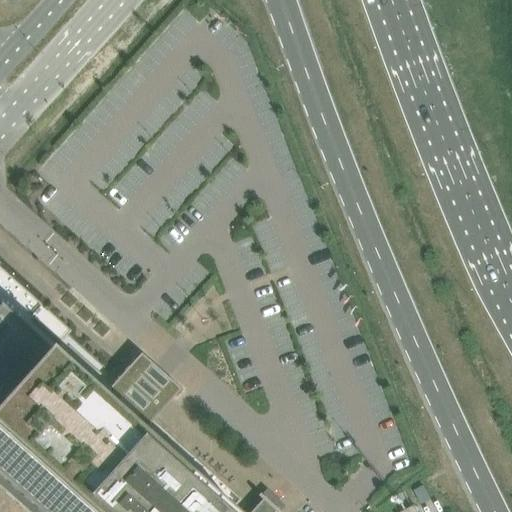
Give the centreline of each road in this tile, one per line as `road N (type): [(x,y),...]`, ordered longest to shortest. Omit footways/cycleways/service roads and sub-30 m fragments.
road 1 (trunk): [(279,0),(341,169),(494,511)]
road 2 (trunk): [(511,295),(389,0)]
road 3 (residential): [(19,104),(111,0)]
